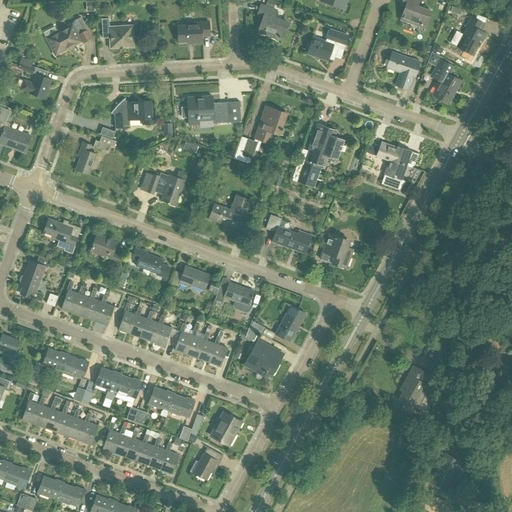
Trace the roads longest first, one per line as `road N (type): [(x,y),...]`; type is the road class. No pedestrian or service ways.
road 1 (residential): [(33,188),(337,300)]
road 2 (residential): [(277,408),(0,306)]
road 3 (residential): [(236,64),(87,73),(70,81),(33,188)]
road 4 (primary): [(365,310),(255,511)]
road 5 (residential): [(211,511),(0,435)]
road 6 (primary): [(460,135),(365,310)]
road 7 (residential): [(277,408),(337,300)]
